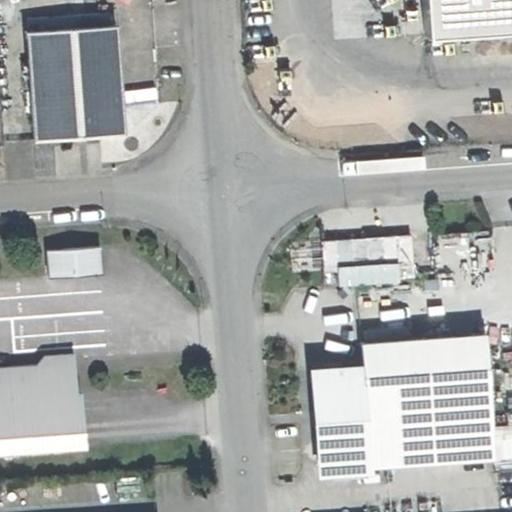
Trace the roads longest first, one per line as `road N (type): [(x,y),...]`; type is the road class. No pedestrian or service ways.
road 1 (residential): [(230,176),(254,511)]
road 2 (residential): [(230,176),(511,156)]
road 3 (residential): [(230,176),(0,194)]
road 4 (residential): [(216,0),(230,176)]
